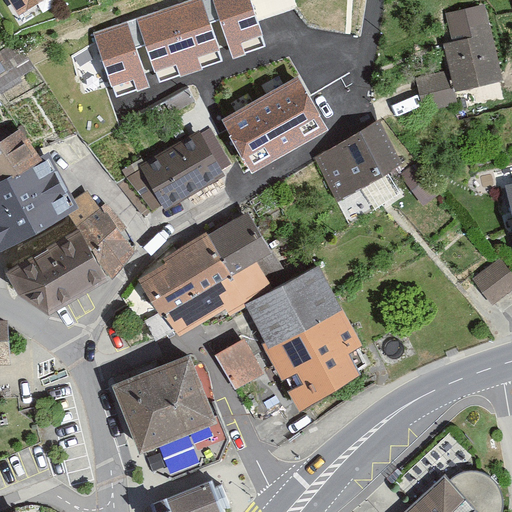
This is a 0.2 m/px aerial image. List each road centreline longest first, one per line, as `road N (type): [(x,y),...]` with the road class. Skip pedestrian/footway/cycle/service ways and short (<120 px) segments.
road 1 (residential): [(77,360),(158,235),(346,127),(358,107),(376,0)]
road 2 (tertiary): [(511,361),(389,417),(294,511)]
road 3 (residential): [(114,511),(103,434),(77,360)]
